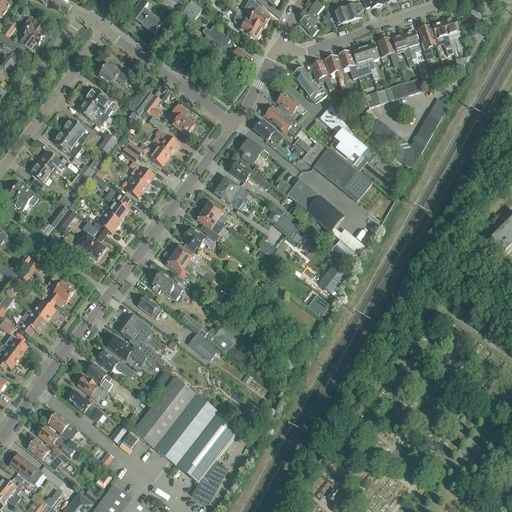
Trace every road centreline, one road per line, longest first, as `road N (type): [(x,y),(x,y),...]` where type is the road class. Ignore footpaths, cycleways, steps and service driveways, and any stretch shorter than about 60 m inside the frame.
road 1 (residential): [(37,392),(233,127)]
road 2 (residential): [(471,0),(306,52),(276,51)]
road 3 (residential): [(0,171),(96,25)]
road 4 (residential): [(233,127),(96,25)]
road 5 (residential): [(0,126),(74,15)]
